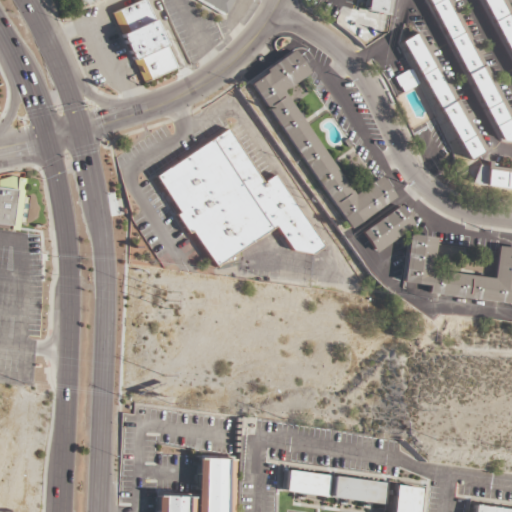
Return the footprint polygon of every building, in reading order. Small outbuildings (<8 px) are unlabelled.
[(174,70),(146,0),(143,0),(110,13),(137,84),(174,70)] [(235,0),(193,0),(226,17),(235,0)] [(385,14),(387,0),(368,0),(366,11),(385,14)] [(430,0),(493,141),(511,143),(511,113),(502,112),(452,0),(430,0)] [(480,0),(511,68),(511,17),(504,0),(480,0)] [(464,162),(485,152),(468,119),(466,120),(428,44),(424,46),(417,32),(403,40),(464,162)] [(350,196),(283,90),(308,75),(293,51),(249,79),(344,231),(394,200),(380,177),(350,196)] [(394,77),(402,93),(419,84),(411,69),(394,77)] [(294,259),(318,246),(276,175),(260,184),(229,131),(155,174),(209,268),(276,229),(294,259)] [(511,190),(511,168),(475,164),(472,185),(511,190)] [(0,229),(19,231),(24,179),(0,176),(0,229)] [(372,255),(413,226),(398,205),(357,234),(372,255)] [(511,248),(497,247),(493,278),(430,272),(434,238),(406,235),(401,285),(426,288),(425,297),(511,305),(511,248)] [(234,511),(235,459),(197,459),(195,511),(234,511)] [(282,493),(325,497),(327,476),(284,472),(282,493)] [(383,504),(385,482),(329,477),(327,499),(383,504)] [(389,511),(417,511),(420,488),(393,485),(389,511)] [(192,511),(193,498),(156,496),(155,511),(192,511)]
